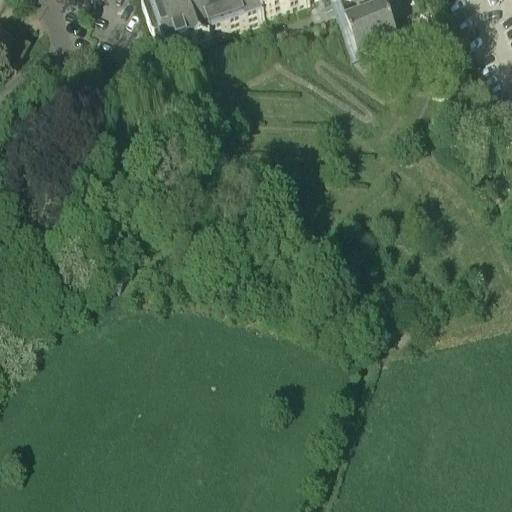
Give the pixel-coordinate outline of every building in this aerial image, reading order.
[(147,0),(151,10),(144,12),(143,11),(142,12),(154,47),(156,46),(155,44),(162,41),(169,60),(192,52),(194,58),(212,51),(210,47),(211,45),(256,29),(246,0),(147,0)] [(246,0),(256,29),(265,26),(264,24),(310,8),(309,4),(307,0),(246,0)] [(343,9),(360,0),(307,0),(309,4),(319,1),(325,13),(341,5),(343,9)] [(511,0),(443,0),(511,149),(511,0)] [(386,12),(345,28),(358,61),(373,55),(374,58),(384,54),(383,51),(398,45),(386,12)] [(0,67),(15,76),(28,54),(12,45),(9,50),(0,44),(0,67)]
